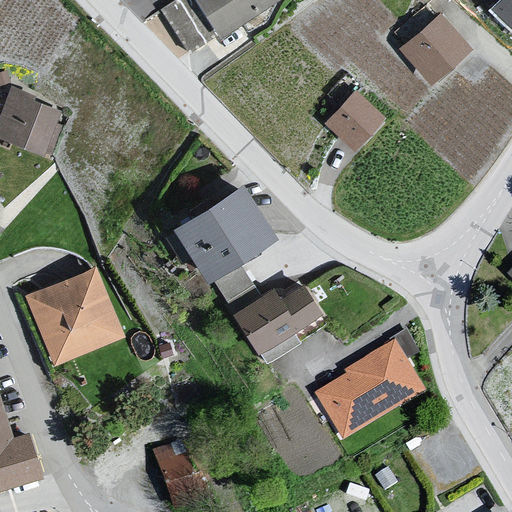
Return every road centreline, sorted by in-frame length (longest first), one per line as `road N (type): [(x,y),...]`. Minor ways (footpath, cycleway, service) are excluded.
road 1 (residential): [(448,295),(312,216),(95,0)]
road 2 (residential): [(0,318),(57,457),(89,511)]
road 3 (residential): [(448,295),(456,371),(511,479)]
road 4 (residential): [(511,173),(466,243),(448,295)]
